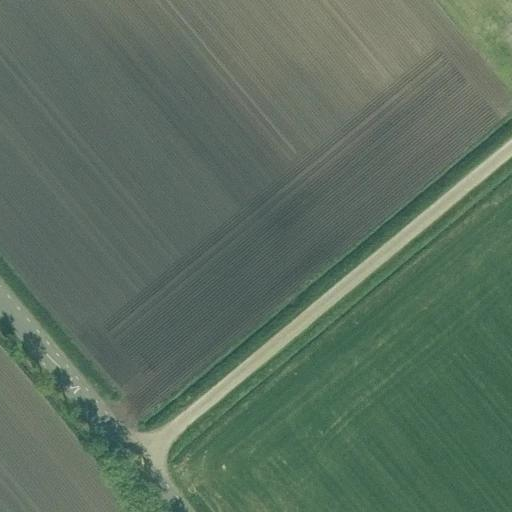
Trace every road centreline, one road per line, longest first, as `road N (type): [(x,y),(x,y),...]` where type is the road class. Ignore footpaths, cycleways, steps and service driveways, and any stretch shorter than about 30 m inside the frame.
road 1 (unclassified): [(139,459),(511,148)]
road 2 (tertiary): [(139,459),(0,293)]
